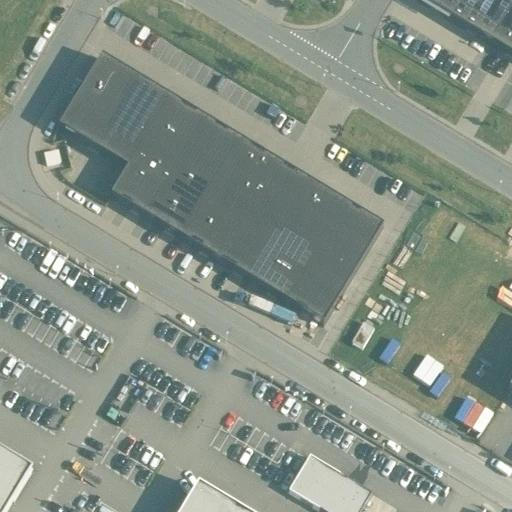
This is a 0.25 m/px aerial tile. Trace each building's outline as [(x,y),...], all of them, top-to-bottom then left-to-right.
[(8,0),(0,0),(0,53),(26,10),(8,0)] [(511,0),(421,0),(420,2),(452,21),(490,44),(511,56),(511,0)] [(140,148),(170,98),(146,84),(145,84),(102,58),(84,87),(84,86),(58,129),(126,170),(140,148)] [(205,119),(170,98),(140,148),(175,169),(205,119)] [(239,140),(205,119),(175,169),(209,190),(239,140)] [(46,142),(49,156),(65,152),(61,138),(46,142)] [(239,140),(209,190),(243,210),(273,161),(239,140)] [(175,169),(140,148),(126,170),(110,198),(121,204),(130,209),(140,216),(144,218),(175,169)] [(273,161),(243,210),(278,231),(308,182),(273,161)] [(209,190),(175,169),(144,218),(148,221),(154,224),(164,230),(174,236),(179,239),(209,190)] [(345,204),(308,182),(278,231),(315,254),(345,204)] [(243,210),(209,190),(179,239),(182,241),(189,246),(198,251),(208,256),(213,260),(243,210)] [(384,228),(345,204),(315,254),(354,277),(384,228)] [(278,231),(243,210),(213,260),(217,262),(223,266),(233,272),(242,277),(247,281),(278,231)] [(315,254),(278,231),(247,281),(252,283),(257,287),(265,291),(277,298),(285,303),(315,254)] [(401,238),(343,333),(491,422),(509,392),(511,386),(511,304),(411,244),(401,238)] [(354,277),(315,254),(285,303),(291,307),(300,312),(311,319),(324,327),(354,277)] [(0,511),(6,511),(31,472),(0,453),(0,511)] [(310,458),(289,493),(319,511),(319,510),(323,511),(322,511),(361,511),(372,495),(360,488),(343,478),(340,476),(310,458)] [(240,511),(198,486),(182,511),(240,511)]
